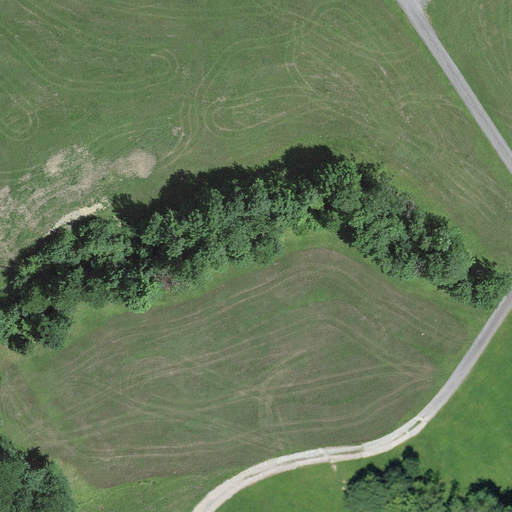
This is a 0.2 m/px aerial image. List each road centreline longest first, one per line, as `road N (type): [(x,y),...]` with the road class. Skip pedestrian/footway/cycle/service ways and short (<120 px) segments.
road 1 (track): [(511,304),(440,409),(410,435),(286,463),(225,491),(209,511)]
road 2 (unclassified): [(511,164),(404,0)]
